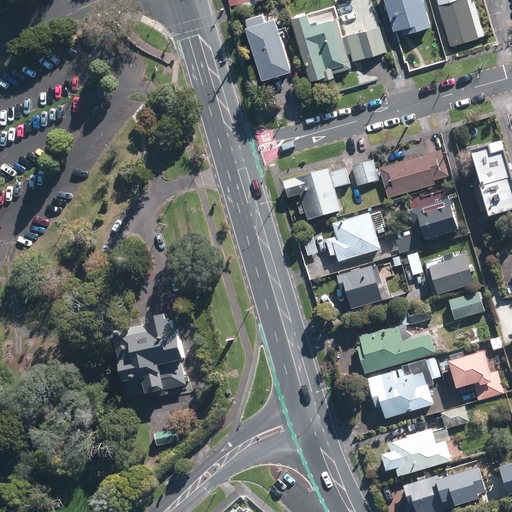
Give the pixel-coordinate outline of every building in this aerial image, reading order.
[(428,0),(392,0),(404,36),(436,26),(428,0)] [(469,0),(443,0),(457,44),(481,37),(469,0)] [(304,14),(288,19),(308,82),(323,77),(324,80),(332,77),(331,74),(350,68),(334,19),(308,27),(304,14)] [(262,22),(259,15),(243,20),(245,27),(262,22)] [(288,73),(271,20),(243,29),(261,82),(288,73)] [(385,52),(378,27),(344,36),(352,62),(385,52)] [(511,182),(501,145),(464,156),(484,222),(511,214),(511,218),(511,182)] [(441,151),(377,170),(386,200),(434,186),(433,183),(449,178),(441,151)] [(379,181),(373,161),(351,168),(357,188),(379,181)] [(333,190),(351,185),(346,168),(328,173),(327,171),(282,184),(287,200),(298,197),(306,222),(340,212),(333,190)] [(458,232),(448,200),(406,212),(414,236),(394,242),(398,256),(423,249),(421,243),(458,232)] [(336,264),(379,252),(368,215),(329,227),(333,239),(323,242),(328,258),(334,257),(336,264)] [(317,254),(313,236),(301,238),(305,256),(317,254)] [(463,251),(422,263),(433,297),(473,286),(463,251)] [(416,254),(402,258),(408,278),(422,274),(416,254)] [(380,302),(370,268),(334,278),(341,300),(345,299),(348,311),(380,302)] [(477,292),(447,301),(453,322),(484,313),(477,292)] [(428,305),(406,311),(410,326),(432,319),(428,305)] [(159,317),(122,324),(134,394),(193,384),(188,353),(192,353),(188,328),(184,329),(180,307),(158,311),(159,317)] [(362,376),(434,356),(428,336),(400,344),(396,328),(356,339),(359,348),(354,350),(362,376)] [(500,332),(485,338),(491,353),(506,347),(500,332)] [(462,335),(446,340),(448,349),(465,344),(462,335)] [(481,354),(438,366),(441,376),(447,374),(452,391),(473,385),(477,401),(503,394),(497,371),(487,374),(481,354)] [(424,362),(429,378),(439,375),(434,358),(424,362)] [(382,421),(432,406),(426,386),(415,389),(411,375),(404,377),(402,369),(365,381),(374,411),(378,409),(382,421)] [(464,406),(439,414),(444,430),(469,423),(464,406)] [(155,432),(157,444),(179,441),(177,428),(155,432)] [(396,479),(450,463),(444,442),(435,445),(430,430),(403,438),(403,440),(386,445),(388,454),(378,457),(383,473),(394,470),(396,479)] [(451,472),(400,488),(407,510),(412,509),(413,511),(442,511),(458,507),(454,493),(479,485),(471,460),(449,467),(451,472)] [(511,464),(495,470),(504,497),(511,494),(511,464)]
